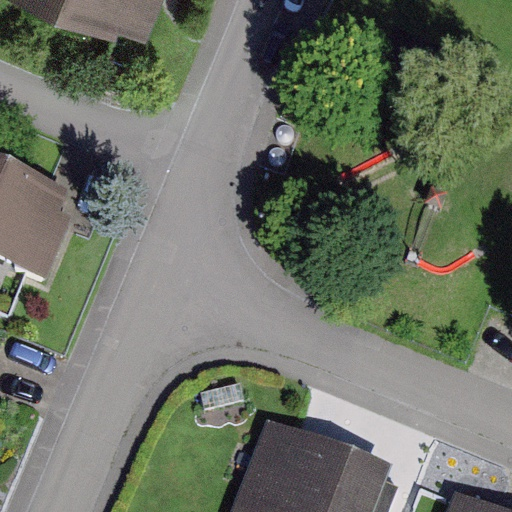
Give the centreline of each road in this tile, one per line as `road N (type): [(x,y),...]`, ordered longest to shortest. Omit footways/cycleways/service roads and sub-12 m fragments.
road 1 (residential): [(163,272),(511,417)]
road 2 (residential): [(163,272),(63,511)]
road 3 (residential): [(202,170),(0,85)]
road 4 (residential): [(274,0),(202,170)]
